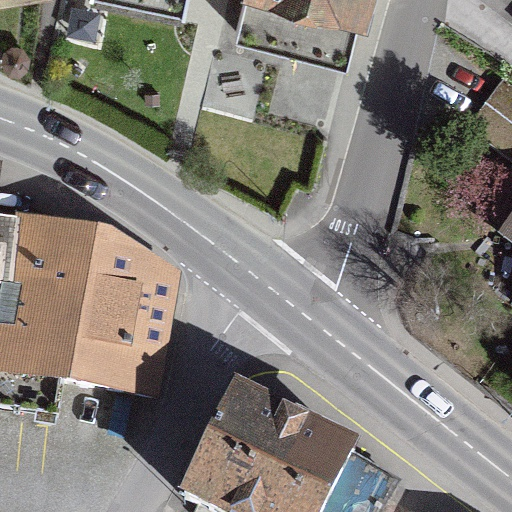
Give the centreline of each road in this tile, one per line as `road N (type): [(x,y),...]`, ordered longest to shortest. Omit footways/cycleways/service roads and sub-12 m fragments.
road 1 (residential): [(320,328),(356,232),(415,0)]
road 2 (secondary): [(0,123),(54,141),(255,276)]
road 3 (residential): [(255,276),(128,511)]
road 4 (secondary): [(320,328),(511,480)]
